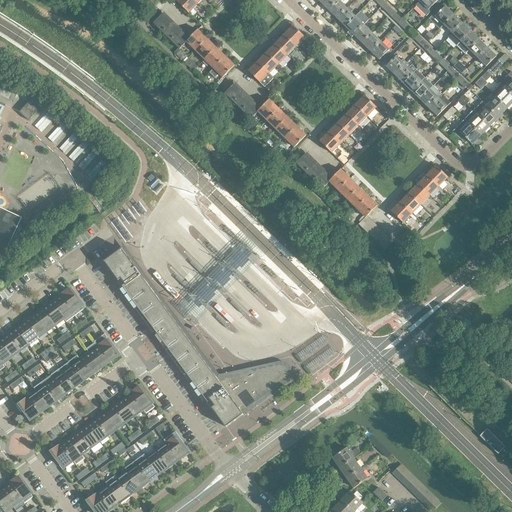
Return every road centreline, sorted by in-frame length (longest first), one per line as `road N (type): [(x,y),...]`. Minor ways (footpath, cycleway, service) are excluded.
road 1 (residential): [(471,173),(293,0)]
road 2 (tertiary): [(302,417),(383,361),(453,294)]
road 3 (tertiary): [(453,294),(302,417)]
road 4 (residential): [(20,444),(142,355)]
road 5 (residential): [(142,355),(229,470)]
